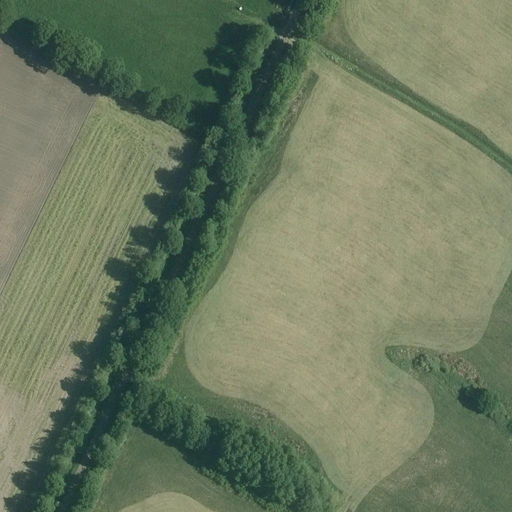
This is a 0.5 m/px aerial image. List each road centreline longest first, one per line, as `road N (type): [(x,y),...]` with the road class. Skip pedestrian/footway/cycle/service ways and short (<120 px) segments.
road 1 (unclassified): [(62,511),(301,0)]
road 2 (track): [(288,27),(511,171)]
